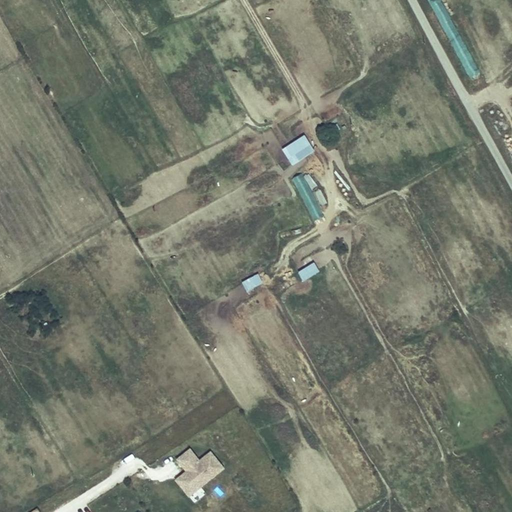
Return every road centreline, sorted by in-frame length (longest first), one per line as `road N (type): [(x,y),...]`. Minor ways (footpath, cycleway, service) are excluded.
road 1 (track): [(243,0),(305,107),(344,197),(344,210),(287,250)]
road 2 (unclassified): [(511,184),(413,0)]
